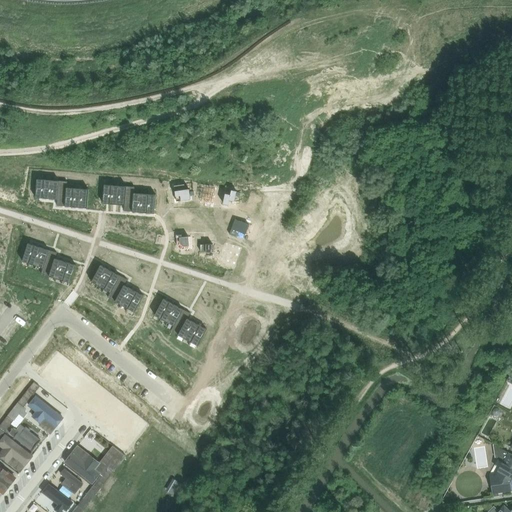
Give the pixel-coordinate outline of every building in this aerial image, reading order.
[(37,179),(36,198),(43,198),(44,180),(37,179)] [(44,180),(43,198),(50,199),(52,180),(44,180)] [(52,180),(50,199),(57,200),(59,181),(52,180)] [(57,200),(57,205),(65,206),(67,187),(67,182),(59,181),(57,200)] [(104,184),(103,203),(110,204),(112,185),(104,184)] [(184,184),(174,186),(177,201),(191,199),(189,189),(185,189),(184,184)] [(112,185),(110,204),(117,204),(119,186),(112,185)] [(119,186),(117,204),(125,205),(126,186),(119,186)] [(125,205),(124,211),(133,212),(134,193),(135,187),(126,186),(125,205)] [(67,187),(65,206),(73,207),(74,188),(67,187)] [(202,187),(200,203),(207,203),(206,205),(211,206),(211,204),(212,204),(214,188),(202,187)] [(74,188),(73,207),(80,207),(81,189),(74,188)] [(81,189),(80,207),(87,208),(89,189),(81,189)] [(134,193),(133,212),(140,212),(141,193),(134,193)] [(141,193),(140,212),(147,213),(149,194),(141,193)] [(149,194),(147,213),(155,213),(156,195),(149,194)] [(225,197),(223,207),(228,209),(229,204),(235,205),(237,195),(232,194),(230,199),(225,197)] [(179,212),(177,217),(182,218),(180,223),(190,226),(192,221),(187,220),(189,215),(179,212)] [(235,219),(229,234),(237,237),(239,231),(245,234),(249,225),(235,219)] [(189,237),(177,237),(177,246),(181,249),(190,249),(189,237)] [(28,243),(22,261),(29,263),(35,246),(28,243)] [(35,246),(29,263),(36,266),(42,248),(35,246)] [(225,246),(220,260),(227,262),(232,264),(237,250),(225,246)] [(42,248),(36,266),(43,268),(49,250),(42,248)] [(43,268),(41,274),(49,276),(55,258),(57,253),(49,250),(43,268)] [(55,258),(49,276),(56,278),(62,261),(55,258)] [(62,261),(56,278),(63,281),(69,263),(62,261)] [(69,263),(63,281),(70,283),(76,265),(69,263)] [(101,265),(92,281),(98,285),(107,268),(101,265)] [(107,268),(98,285),(104,288),(113,272),(107,268)] [(113,272),(104,288),(111,292),(120,276),(113,272)] [(111,292),(108,297),(115,301),(124,285),(127,280),(120,276),(111,292)] [(124,285),(115,301),(122,305),(131,288),(124,285)] [(131,288),(122,305),(128,308),(137,292),(131,288)] [(137,292),(128,308),(135,312),(144,295),(137,292)] [(164,299),(155,315),(161,318),(170,302),(164,299)] [(170,302),(161,318),(167,322),(176,306),(170,302)] [(176,306),(167,322),(174,326),(183,309),(176,306)] [(174,326),(171,331),(178,335),(187,318),(190,313),(183,309),(174,326)] [(187,318),(178,335),(185,338),(194,322),(187,318)] [(194,322),(185,338),(191,342),(200,325),(194,322)] [(200,325),(191,342),(198,345),(207,329),(200,325)] [(103,387),(110,373),(105,371),(98,385),(103,387)] [(28,390),(34,395),(40,387),(34,382),(28,390)] [(28,390),(13,409),(24,417),(27,413),(25,406),(34,395),(28,390)] [(45,419),(56,428),(64,419),(35,397),(28,406),(36,413),(32,417),(41,424),(45,419)] [(8,416),(0,425),(0,428),(5,432),(14,420),(19,424),(24,417),(13,409),(12,410),(8,416)] [(14,438),(33,452),(42,441),(25,429),(21,435),(18,433),(14,438)] [(14,458),(25,467),(33,457),(6,435),(0,442),(0,447),(4,451),(0,455),(0,457),(9,464),(14,458)] [(107,467),(93,486),(99,491),(113,472),(126,456),(113,446),(101,462),(107,467)] [(64,463),(92,484),(100,473),(95,470),(100,463),(90,455),(86,460),(74,451),(64,463)] [(498,459),(489,475),(490,478),(492,492),(498,491),(511,489),(511,453),(508,452),(503,462),(498,459)] [(61,485),(75,496),(84,484),(64,469),(60,475),(66,480),(61,485)] [(0,490),(4,494),(10,486),(0,478),(0,490)] [(53,510),(55,511),(62,511),(64,510),(67,511),(68,511),(75,504),(49,484),(42,494),(56,505),(53,510)] [(93,486),(78,505),(84,510),(99,491),(93,486)]
